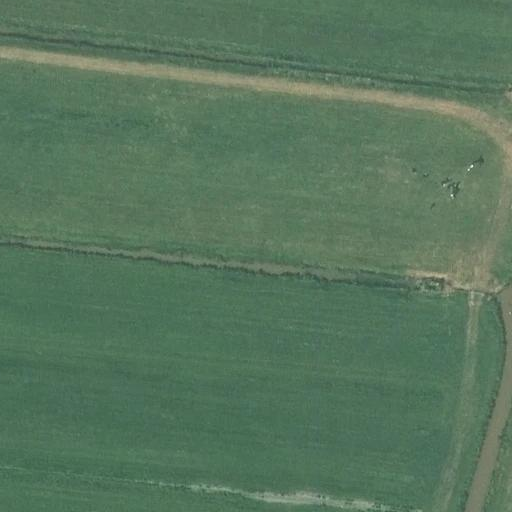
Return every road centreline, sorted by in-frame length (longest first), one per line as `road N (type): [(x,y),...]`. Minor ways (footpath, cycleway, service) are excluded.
road 1 (track): [(0,53),(469,109),(511,143)]
road 2 (track): [(447,511),(486,354),(480,298),(511,177)]
